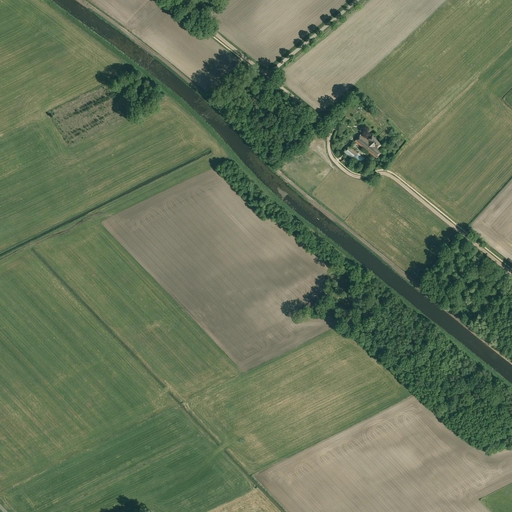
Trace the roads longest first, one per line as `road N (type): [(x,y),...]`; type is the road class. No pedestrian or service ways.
road 1 (track): [(511,274),(392,176),(360,178),(336,164),(327,123)]
road 2 (track): [(270,77),(171,0)]
